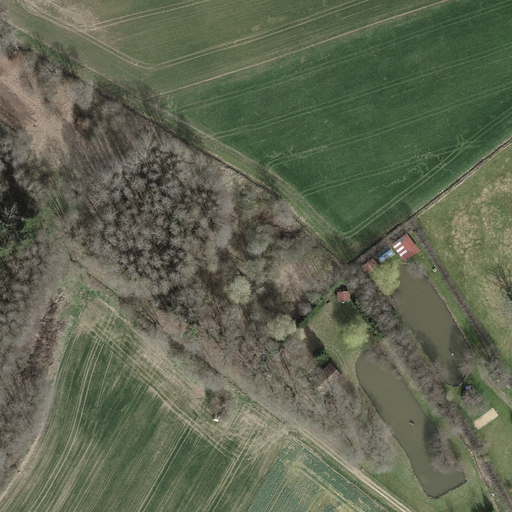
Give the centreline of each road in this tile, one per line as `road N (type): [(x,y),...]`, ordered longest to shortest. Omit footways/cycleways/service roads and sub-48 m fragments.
road 1 (track): [(511,404),(484,377),(423,260)]
road 2 (track): [(408,511),(311,439)]
